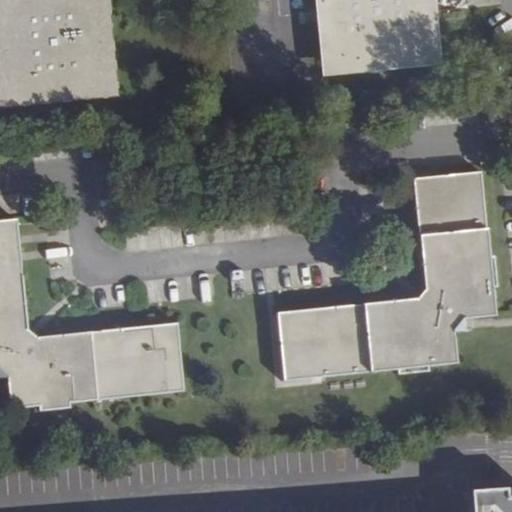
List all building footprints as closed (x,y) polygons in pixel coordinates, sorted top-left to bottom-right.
[(105,93),(111,86),(101,0),(0,0),(0,90),(1,97),(8,103),(105,93)] [(428,62),(434,54),(428,0),(317,0),(324,65),(332,71),(428,62)] [(464,330),(463,319),(469,319),(494,316),(491,288),(496,288),(493,256),(488,257),(480,172),(412,179),(423,288),(418,298),(278,312),(285,380),(400,369),(400,374),(427,371),(427,366),(455,364),(452,331),(464,330)] [(0,366),(1,375),(12,374),(15,407),(44,404),(44,409),(72,406),(72,401),(186,390),(179,322),(40,335),(33,327),(23,217),(0,219),(0,366)] [(511,511),(511,493),(505,494),(505,488),(473,490),(474,509),(468,510),(468,511),(511,511)]
